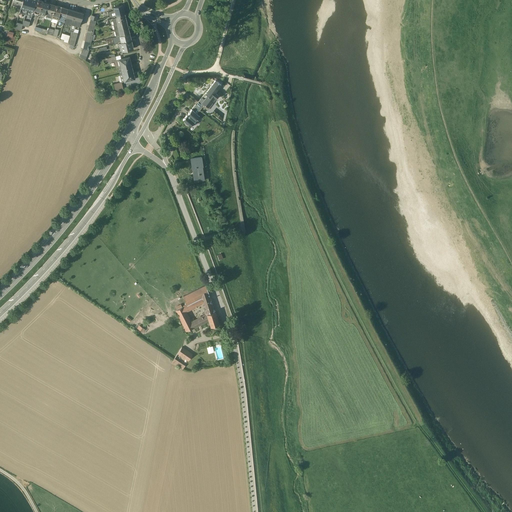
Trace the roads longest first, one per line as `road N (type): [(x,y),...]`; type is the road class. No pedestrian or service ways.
road 1 (unclassified): [(255,511),(235,347),(167,167)]
road 2 (primary): [(0,310),(89,212),(134,142)]
road 3 (primary): [(126,131),(74,211),(0,292)]
